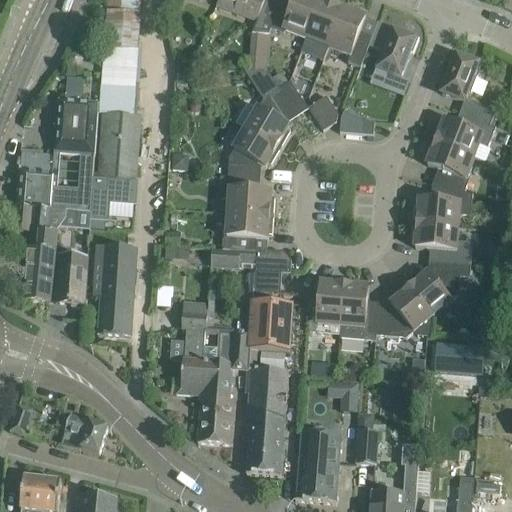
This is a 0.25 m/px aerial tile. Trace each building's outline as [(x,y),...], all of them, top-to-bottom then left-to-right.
[(224,0),(237,5),(234,14),(257,23),(265,0),(224,0)] [(306,41),(321,3),(314,0),(296,0),(292,11),(280,6),(270,31),(284,36),(285,33),(306,41)] [(343,11),(321,3),(306,41),(329,50),(343,11)] [(343,11),(329,50),(350,58),(347,65),(351,66),(359,69),(361,70),(372,42),(359,37),(366,20),(343,11)] [(378,72),(401,80),(410,55),(413,56),(419,40),(403,34),(402,37),(393,33),(378,72)] [(251,35),(248,73),(267,75),(270,37),(251,35)] [(442,96),(464,105),(479,66),(470,63),(471,60),(455,54),(449,70),(451,71),(442,96)] [(351,66),(348,72),(357,75),(359,69),(351,66)] [(177,86),(187,87),(187,72),(177,72),(177,86)] [(267,75),(248,73),(244,73),(256,90),(263,102),(258,111),(246,104),(235,124),(246,131),(281,152),(290,135),(287,133),(289,129),(284,120),(294,113),(279,92),(272,80),(269,75),(267,75)] [(278,76),(272,80),(279,92),(284,89),(288,86),(289,85),(284,79),(278,76)] [(284,89),(279,92),(294,113),(305,106),(291,84),(289,85),(288,86),(284,89)] [(326,99),(308,111),(323,134),(336,125),(338,117),(326,99)] [(56,235),(59,230),(66,220),(66,212),(79,214),(91,215),(94,180),(94,175),(99,117),(100,105),(58,102),(52,174),(33,173),(33,175),(20,174),(21,168),(20,168),(17,207),(34,208),(31,233),(40,234),(56,235)] [(466,118),(490,127),(495,115),(471,106),(466,118)] [(373,138),(375,124),(367,124),(343,114),(341,121),(340,135),(373,138)] [(94,175),(94,180),(136,183),(141,118),(137,118),(102,117),(98,175),(94,175)] [(439,126),(432,144),(474,160),(479,147),(488,150),(496,130),(490,127),(466,118),(462,130),(445,123),(443,128),(439,126)] [(272,168),(281,152),(246,131),(229,160),(228,180),(254,181),(255,170),(265,170),(268,166),(272,168)] [(444,174),(439,189),(464,194),(469,182),(466,181),(474,160),(432,144),(425,161),(429,163),(427,168),(444,174)] [(173,156),(171,172),(188,173),(189,157),(173,156)] [(229,202),(228,216),(274,219),(275,200),(271,200),(271,195),(253,193),(254,181),(228,180),(221,179),(219,201),(229,202)] [(91,215),(91,222),(109,223),(110,205),(136,207),(138,183),(136,183),(94,180),(91,215)] [(415,208),(413,226),(458,230),(459,218),(470,219),(472,196),(464,194),(439,189),(437,204),(419,203),(419,208),(415,208)] [(15,232),(31,233),(34,208),(17,207),(15,232)] [(66,220),(59,230),(77,231),(79,214),(66,212),(66,220)] [(224,238),(223,252),(249,254),(250,241),(268,243),(268,237),(272,237),(274,219),(228,216),(227,238),(224,238)] [(458,230),(413,226),(412,245),(416,245),(415,250),(437,252),(436,264),(471,267),(472,245),(457,244),(458,230)] [(50,304),(56,235),(40,234),(39,253),(30,252),(26,302),(50,304)] [(166,234),(166,248),(180,248),(181,234),(166,234)] [(115,251),(99,250),(97,249),(94,298),(101,299),(98,340),(131,342),(137,252),(115,251)] [(256,265),(256,255),(249,254),(223,252),(214,252),(213,269),(238,271),(239,265),(256,265)] [(256,265),(255,274),(281,276),(290,276),(291,263),(283,254),(280,256),(256,255),(256,265)] [(87,273),(88,260),(59,258),(56,305),(85,307),(87,273)] [(421,276),(407,288),(433,319),(459,297),(460,280),(470,281),(471,267),(436,264),(435,276),(428,276),(424,279),(421,276)] [(280,296),(281,276),(255,274),(254,294),(271,295),(280,296)] [(321,286),(319,304),(312,303),(312,297),(311,297),(308,334),(340,337),(345,284),(326,282),(326,286),(321,286)] [(367,311),(368,290),(363,289),(363,285),(345,284),(340,337),(340,341),(375,344),(376,338),(377,338),(379,312),(367,311)] [(431,339),(433,319),(407,288),(392,300),(395,303),(391,307),(390,313),(379,312),(377,338),(407,341),(414,334),(418,338),(427,339),(431,339)] [(271,305),(271,295),(254,294),(253,294),(253,304),(252,315),(251,335),(250,352),(289,355),(293,307),(271,305)] [(176,396),(200,398),(200,389),(203,348),(204,336),(204,332),(207,332),(208,305),(184,304),(182,331),(187,332),(185,363),(184,363),(182,382),(177,382),(176,396)] [(216,349),(203,348),(200,389),(200,398),(199,403),(201,403),(198,445),(232,448),(235,404),(230,404),(233,354),(249,355),(250,352),(251,335),(207,332),(204,332),(204,336),(217,337),(216,349)] [(437,346),(435,373),(482,377),(484,350),(437,346)] [(337,359),(328,359),(326,380),(335,382),(337,359)] [(281,480),(288,375),(248,372),(247,395),(250,396),(249,419),(251,420),(248,457),(247,477),(281,480)] [(357,415),(358,388),(331,386),(330,400),(343,401),(342,414),(357,415)] [(33,412),(19,407),(10,433),(24,438),(33,412)] [(108,430),(71,418),(62,448),(80,453),(81,451),(100,457),(108,430)] [(356,467),(376,468),(379,434),(359,432),(356,467)] [(341,438),(302,435),(297,504),(336,507),(341,438)] [(373,493),(371,511),(415,511),(415,508),(417,488),(417,484),(418,468),(405,467),(404,483),(403,495),(393,495),(373,493)] [(58,511),(62,484),(24,480),(20,511),(58,511)] [(428,505),(427,511),(472,511),(473,504),(474,488),(460,486),(458,507),(428,505)] [(116,511),(117,502),(81,499),(80,511),(116,511)]
